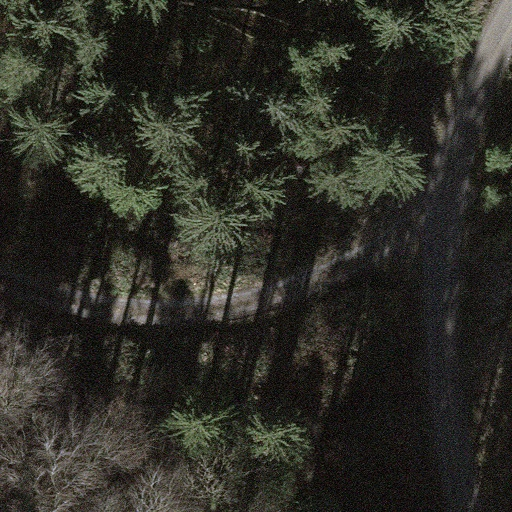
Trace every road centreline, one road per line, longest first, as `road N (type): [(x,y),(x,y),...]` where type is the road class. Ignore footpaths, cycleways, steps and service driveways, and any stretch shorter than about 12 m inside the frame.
road 1 (track): [(511,77),(430,229),(462,511)]
road 2 (track): [(0,270),(85,296),(279,291),(430,229)]
